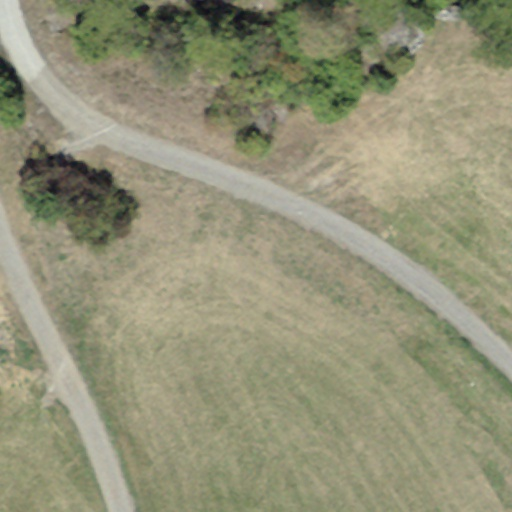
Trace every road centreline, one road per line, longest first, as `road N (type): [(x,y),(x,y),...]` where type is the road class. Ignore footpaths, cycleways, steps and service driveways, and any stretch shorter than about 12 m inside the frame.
road 1 (track): [(0,0),(12,36),(46,88),(166,151),(288,194),(396,263),(511,370)]
road 2 (track): [(110,511),(0,237)]
